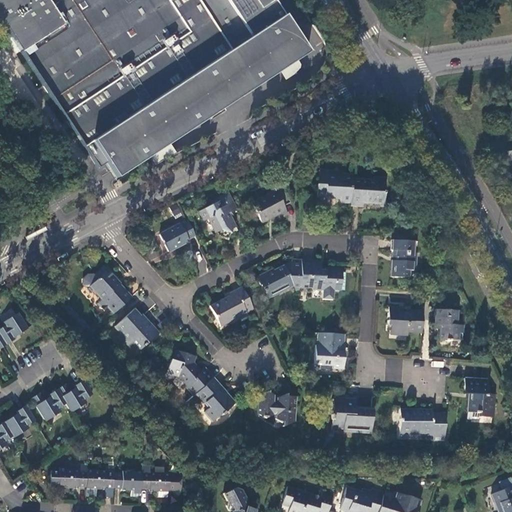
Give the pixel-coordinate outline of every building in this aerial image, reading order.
[(0,0),(0,19),(17,44),(98,169),(107,164),(115,176),(306,50),(273,0),(0,0)] [(511,149),(509,150),(497,155),(500,162),(511,160),(511,149)] [(353,180),(353,176),(342,175),(342,172),(319,171),(317,199),(325,200),(325,198),(340,199),(340,203),(352,204),(353,180)] [(352,204),(351,206),(364,207),(365,203),(382,204),(385,205),(387,179),(376,179),(376,181),(353,180),(352,204)] [(251,204),(261,223),(286,211),(284,206),(289,203),(280,185),(274,188),(275,191),(251,204)] [(239,210),(229,191),(210,201),(212,205),(198,212),(203,221),(208,219),(216,236),(229,239),(232,229),(235,228),(228,215),(239,210)] [(170,206),(174,218),(181,215),(177,204),(170,206)] [(196,236),(189,222),(161,236),(169,251),(188,241),(188,240),(196,236)] [(392,277),(409,279),(409,271),(416,272),(419,242),(394,240),(392,277)] [(301,287),(303,260),(291,259),(291,261),(274,270),(272,269),(256,277),(268,299),(293,287),(301,287)] [(322,262),(303,260),(301,287),(314,288),(314,290),(330,291),(329,300),(340,301),(340,292),(347,292),(349,271),(330,270),(330,271),(322,270),(322,262)] [(94,282),(107,271),(104,267),(94,276),(87,276),(83,280),(82,286),(84,288),(92,280),(94,282)] [(111,318),(132,299),(124,291),(125,290),(107,271),(94,282),(92,280),(83,288),(98,304),(105,312),(109,309),(112,313),(108,316),(111,318)] [(255,310),(242,286),(228,293),(229,296),(210,306),(221,326),(255,310)] [(423,333),(424,314),(412,313),(402,312),(403,309),(403,308),(389,308),(388,326),(392,326),(391,331),(391,335),(409,336),(409,332),(423,333)] [(120,335),(136,353),(158,333),(142,315),(140,316),(134,310),(115,327),(121,334),(120,335)] [(442,326),(442,330),(441,341),(451,342),(452,340),(464,341),(465,327),(457,326),(458,312),(437,310),(436,325),(442,326)] [(5,325),(0,327),(0,336),(5,344),(15,338),(14,336),(27,328),(18,313),(3,322),(5,325)] [(344,349),(345,336),(319,334),(318,346),(316,346),(315,366),(322,366),(322,372),(332,372),(333,370),(345,370),(346,349),(344,349)] [(198,394),(215,378),(207,369),(202,373),(197,368),(196,369),(192,364),(194,358),(177,352),(174,361),(171,361),(168,372),(180,376),(189,385),(187,387),(195,397),(198,394)] [(237,404),(215,378),(198,394),(211,408),(207,412),(215,422),(222,416),(223,417),(237,404)] [(468,420),(473,420),(473,419),(480,420),(480,417),(494,418),(495,395),(488,395),(489,381),(465,379),(464,394),(469,394),(468,420)] [(66,384),(57,389),(66,404),(71,412),(86,403),(84,399),(92,395),(83,381),(75,386),(76,387),(70,391),(66,384)] [(66,404),(57,389),(49,394),(50,396),(44,399),(40,393),(31,398),(46,421),(60,412),(58,408),(66,404)] [(285,418),(285,427),(295,422),(297,398),(288,398),(288,395),(275,398),(274,397),(270,394),(269,393),(259,396),(259,414),(266,419),(274,415),(276,415),(276,418),(285,418)] [(372,434),(374,411),(352,409),(353,402),(332,400),(330,416),(329,415),(329,420),(330,420),(329,427),(351,428),(351,432),(372,434)] [(33,420),(24,406),(17,411),(18,413),(3,422),(12,436),(13,438),(29,428),(27,424),(33,420)] [(432,434),(432,440),(446,440),(446,416),(434,416),(433,409),(421,409),(421,411),(400,412),(400,433),(432,434)] [(12,436),(3,422),(0,424),(0,447),(7,444),(5,441),(12,436)] [(149,471),(150,465),(141,465),(141,471),(141,473),(140,490),(148,490),(148,492),(158,492),(161,492),(161,495),(168,495),(168,494),(180,495),(181,474),(169,473),(149,471)] [(86,488),(86,471),(79,470),(79,469),(59,468),(59,472),(50,471),(49,484),(59,485),(58,491),(65,491),(65,488),(78,488),(78,487),(86,488)] [(113,488),(114,472),(106,471),(106,470),(86,469),(86,471),(86,488),(85,492),(93,492),(93,489),(106,489),(106,488),(113,488)] [(141,473),(141,471),(122,470),(122,472),(114,472),(113,488),(121,489),(121,490),(133,491),(133,494),(140,494),(140,490),(141,473)] [(511,511),(511,481),(511,479),(501,483),(504,490),(493,494),(499,511),(511,511)] [(256,511),(257,511),(246,507),(244,502),(246,501),(241,490),(235,488),(223,495),(227,502),(226,505),(229,511),(232,511),(256,511)] [(329,511),(335,495),(324,492),(322,498),(287,488),(283,502),(291,504),(290,509),(288,511),(329,511)] [(378,511),(384,496),(384,494),(372,490),(371,492),(363,490),(362,493),(346,489),(340,510),(347,511),(368,511),(378,511)] [(161,492),(158,492),(158,501),(168,501),(168,495),(161,495),(161,492)] [(378,511),(417,511),(420,502),(397,495),(396,500),(384,496),(378,511)]
